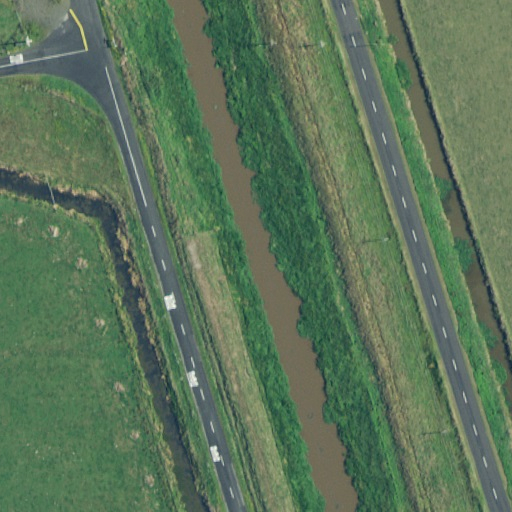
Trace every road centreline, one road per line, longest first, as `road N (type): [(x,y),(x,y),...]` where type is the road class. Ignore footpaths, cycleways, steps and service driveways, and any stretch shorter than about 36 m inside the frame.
road 1 (unclassified): [(490,511),(337,0)]
road 2 (unclassified): [(100,49),(239,511)]
